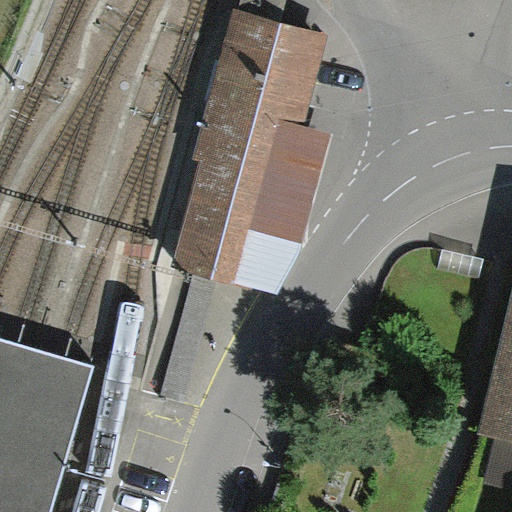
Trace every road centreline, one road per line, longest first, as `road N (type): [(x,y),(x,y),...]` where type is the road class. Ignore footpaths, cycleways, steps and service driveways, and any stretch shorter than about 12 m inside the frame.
road 1 (residential): [(452,155),(361,220),(264,351),(232,413),(202,511)]
road 2 (residential): [(452,155),(464,99),(509,0)]
road 3 (residential): [(376,17),(452,155)]
